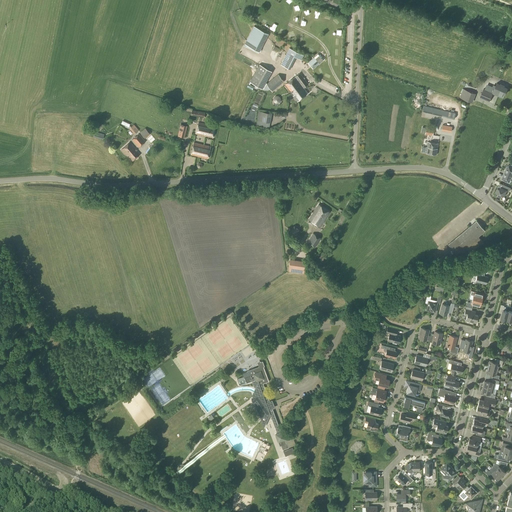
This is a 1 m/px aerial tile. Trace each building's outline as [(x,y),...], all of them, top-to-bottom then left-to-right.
[(258,53),(258,52),(259,51),(259,52),(269,34),(254,26),(244,44),(243,46),(258,53)] [(304,55),(298,53),(289,48),(280,64),(281,65),(290,69),(296,58),(301,60),(304,55)] [(313,69),(323,60),(318,54),(308,63),(313,69)] [(255,85),(256,85),(257,86),(262,89),(264,90),(267,90),(270,89),(266,84),(267,84),(265,83),(272,71),(259,64),(257,68),(249,82),(250,82),(255,85)] [(291,93),(297,101),(308,93),(303,87),(308,84),(300,73),(285,84),(291,92),(291,93)] [(272,91),(284,82),(278,74),(267,84),(266,84),(270,89),(272,91)] [(502,98),(504,94),(505,94),(507,88),(504,87),(504,86),(501,84),(500,85),(497,83),(495,87),(492,86),(490,92),(484,89),(479,98),(489,103),(493,94),(502,98)] [(472,103),(476,94),(463,89),(460,98),(472,103)] [(449,112),(424,105),(422,112),(448,118),(454,120),(456,113),(449,111),(449,112)] [(204,118),(205,112),(192,110),(191,116),(204,118)] [(270,123),(272,113),(261,111),(259,121),(270,123)] [(212,138),(215,126),(199,122),(196,134),(212,138)] [(135,134),(139,130),(133,124),(129,128),(135,134)] [(185,138),(187,126),(180,124),(178,136),(185,138)] [(433,136),(434,127),(431,127),(431,128),(426,127),(425,134),(433,136)] [(145,139),(150,134),(145,128),(140,133),(145,139)] [(103,140),(104,134),(95,132),(93,137),(103,140)] [(139,147),(146,141),(139,134),(132,139),(139,147)] [(132,161),(140,154),(130,142),(121,150),(125,154),(132,161)] [(436,155),(438,143),(427,142),(426,149),(425,152),(426,153),(436,155)] [(208,159),(211,147),(194,143),(191,154),(208,159)] [(511,165),(507,166),(501,179),(509,183),(511,175),(511,165)] [(509,192),(511,188),(500,183),(496,193),(495,193),(495,194),(496,195),(497,196),(501,198),(502,195),(504,196),(507,190),(508,191),(508,192),(509,192)] [(320,228),(330,212),(319,204),(309,219),(320,228)] [(437,231),(443,239),(458,227),(451,219),(437,231)] [(456,254),(461,250),(463,253),(467,250),(469,253),(483,242),(478,236),(484,231),(476,221),(448,244),(456,254)] [(292,231),(297,234),(300,229),(295,225),(292,231)] [(315,247),(321,239),(313,233),(307,242),(315,247)] [(305,273),(306,261),(290,259),(288,271),(305,273)] [(486,284),(488,277),(484,276),(485,272),(483,268),(476,270),(477,274),(475,281),(486,284)] [(473,296),(472,299),(471,299),(470,302),(468,302),(467,302),(466,303),(466,304),(466,305),(467,306),(472,307),(473,305),(480,307),(481,302),(482,299),(477,297),(478,293),(471,291),(470,295),(473,295),(473,296)] [(425,303),(427,303),(426,310),(432,311),(432,310),(435,311),(437,303),(430,301),(431,296),(430,295),(428,294),(427,295),(425,303)] [(452,299),(452,303),(451,303),(450,306),(449,306),(449,305),(442,304),(440,313),(446,315),(447,311),(449,312),(450,308),(453,309),(454,304),(455,300),(452,299)] [(499,312),(499,313),(502,314),(501,319),(507,321),(509,312),(505,311),(506,307),(504,307),(504,306),(501,305),(499,312)] [(473,311),(467,310),(465,309),(464,315),(467,316),(466,320),(476,323),(478,315),(472,314),(473,311)] [(397,333),(398,329),(388,327),(386,332),(389,333),(387,341),(392,342),(392,343),(396,344),(397,343),(399,343),(401,336),(394,334),(395,332),(397,333)] [(428,335),(429,330),(422,328),(419,339),(426,341),(427,340),(429,340),(430,336),(428,335)] [(440,340),(442,333),(435,331),(434,336),(431,335),(430,336),(429,340),(429,341),(432,342),(432,343),(439,345),(440,345),(441,340),(440,340)] [(447,347),(451,348),(450,351),(451,352),(457,354),(458,347),(455,346),(457,337),(450,335),(447,347)] [(463,351),(469,352),(468,358),(471,359),(474,349),(471,348),(472,341),(466,339),(463,351)] [(395,357),(397,356),(396,353),(397,352),(394,351),(395,348),(381,345),(381,348),(383,348),(383,349),(384,351),(386,352),(385,356),(395,358),(395,357)] [(426,366),(428,358),(416,355),(414,363),(426,366)] [(488,367),(497,369),(498,366),(501,367),(503,361),(497,359),(496,362),(489,361),(488,367)] [(461,373),(463,366),(456,365),(456,362),(449,360),(448,363),(451,364),(450,370),(451,371),(450,374),(456,375),(457,372),(461,373)] [(259,385),(263,384),(263,383),(269,381),(263,367),(264,366),(262,361),(260,362),(260,361),(257,362),(259,367),(253,369),(254,370),(248,372),(242,374),(244,378),(250,376),(254,374),(254,377),(257,376),(259,380),(258,381),(259,385)] [(391,372),(393,364),(382,361),(380,369),(391,372)] [(497,369),(488,367),(486,372),(493,374),(492,377),(498,379),(499,376),(496,375),(497,369)] [(422,380),(424,372),(412,370),(410,377),(422,380)] [(387,387),(389,380),(381,378),(382,374),(375,373),(374,379),(379,381),(378,384),(377,388),(384,390),(385,386),(387,387)] [(256,382),(258,381),(259,380),(257,376),(254,377),(254,374),(250,376),(244,378),(246,384),(252,382),(255,380),(256,382)] [(455,378),(447,376),(444,387),(448,388),(449,387),(457,389),(459,382),(455,381),(455,378)] [(484,380),(483,386),(491,388),(494,389),(495,386),(496,383),(498,384),(499,381),(496,380),(492,379),(491,379),(490,382),(484,380)] [(259,385),(258,381),(256,382),(255,380),(252,382),(254,389),(253,391),(253,392),(252,395),(252,397),(253,398),(251,399),(253,402),(254,401),(264,428),(270,415),(277,433),(275,434),(278,442),(280,446),(281,446),(282,450),(289,448),(296,445),(292,436),(285,438),(283,431),(281,432),(263,384),(259,385)] [(419,392),(421,384),(411,382),(410,385),(409,384),(407,393),(415,395),(416,391),(419,392)] [(483,386),(481,392),(483,392),(487,393),(486,396),(492,398),(495,398),(495,395),(493,394),(493,392),(494,389),(491,388),(483,386)] [(371,392),(371,394),(376,395),(375,398),(374,402),(378,403),(379,402),(383,403),(384,400),(386,394),(386,391),(381,390),(377,389),(372,388),(371,392)] [(453,404),(455,396),(451,395),(452,391),(439,388),(438,392),(440,393),(439,396),(444,397),(443,401),(453,404)] [(404,402),(403,406),(409,407),(410,403),(417,405),(416,411),(421,412),(424,402),(405,397),(403,402),(404,402)] [(488,405),(490,405),(494,406),(496,400),(492,399),(486,398),(485,401),(479,399),(478,405),(487,408),(488,405)] [(380,416),(382,408),(375,407),(376,403),(368,401),(367,405),(371,406),(369,413),(380,416)] [(451,411),(444,409),(445,406),(439,404),(437,411),(441,412),(440,416),(450,418),(451,411)] [(487,411),(487,408),(478,405),(476,411),(482,413),(481,416),(488,417),(489,413),(488,411),(487,411)] [(409,412),(408,415),(401,414),(400,420),(409,422),(410,418),(414,419),(415,414),(409,412)] [(378,423),(373,422),(373,419),(366,417),(365,420),(368,421),(366,428),(369,429),(370,430),(372,431),(373,430),(376,431),(378,423)] [(473,425),(482,427),(483,424),(487,425),(488,419),(481,417),(480,420),(474,419),(473,425)] [(446,433),(448,426),(441,424),(441,421),(434,419),(432,425),(437,426),(435,431),(440,432),(440,431),(446,433)] [(400,436),(400,437),(400,440),(406,441),(407,437),(406,437),(408,430),(412,431),(413,428),(410,427),(404,425),(403,429),(398,427),(396,435),(400,436)] [(481,430),(482,427),(473,425),(471,430),(477,432),(477,435),(484,437),(485,431),(481,430)] [(436,437),(436,434),(428,432),(426,439),(432,441),(431,445),(437,446),(437,445),(440,446),(442,439),(436,437)] [(511,438),(511,432),(508,432),(507,438),(503,436),(502,439),(509,441),(510,438),(511,438)] [(469,438),(468,444),(476,446),(481,447),(482,443),(479,442),(480,438),(473,436),(472,439),(469,438)] [(508,444),(503,442),(500,450),(511,453),(511,448),(507,447),(508,444)] [(469,450),(468,453),(479,456),(481,448),(480,448),(481,447),(476,446),(468,444),(466,450),(469,450)] [(292,447),(283,451),(283,452),(285,456),(294,453),(292,447)] [(497,455),(496,458),(504,460),(505,456),(507,457),(510,458),(511,458),(511,454),(511,453),(500,450),(499,450),(498,455),(497,455)] [(506,466),(507,462),(500,461),(499,462),(497,465),(495,463),(492,467),(501,475),(505,472),(500,467),(502,465),(506,466)] [(413,471),(420,471),(419,462),(411,462),(411,463),(409,463),(408,464),(407,463),(404,467),(411,473),(413,471)] [(425,474),(432,474),(432,480),(435,480),(435,470),(432,470),(432,462),(425,463),(425,474)] [(450,479),(452,479),(453,479),(453,478),(452,477),(456,473),(451,468),(452,468),(451,467),(451,466),(450,465),(449,465),(447,463),(445,464),(444,464),(443,465),(443,466),(440,469),(446,475),(443,477),(448,482),(450,479)] [(497,479),(501,475),(492,467),(489,471),(488,470),(486,468),(484,470),(485,472),(490,477),(493,474),(497,479)] [(364,472),(364,475),(364,482),(370,482),(370,486),(376,486),(376,472),(366,472),(364,472)] [(407,473),(404,476),(400,472),(395,478),(402,485),(405,482),(405,483),(406,483),(408,481),(410,483),(413,480),(407,473)] [(461,479),(458,475),(452,481),(454,484),(453,484),(459,490),(464,484),(463,483),(465,481),(462,478),(461,479)] [(472,497),(477,493),(471,486),(466,491),(464,489),(458,495),(464,500),(468,496),(470,499),(472,497)] [(367,492),(367,489),(363,489),(363,493),(365,493),(365,499),(369,499),(369,501),(374,501),(374,499),(377,499),(376,492),(367,492)] [(403,490),(403,493),(396,494),(396,500),(401,500),(401,503),(405,503),(405,496),(409,496),(409,490),(403,490)] [(479,511),(482,499),(466,503),(468,511),(479,511)] [(363,507),(366,507),(365,511),(376,511),(377,506),(369,506),(369,503),(363,503),(363,507)] [(411,510),(411,506),(412,506),(412,503),(403,503),(403,507),(397,506),(396,511),(406,511),(407,510),(411,510)]
